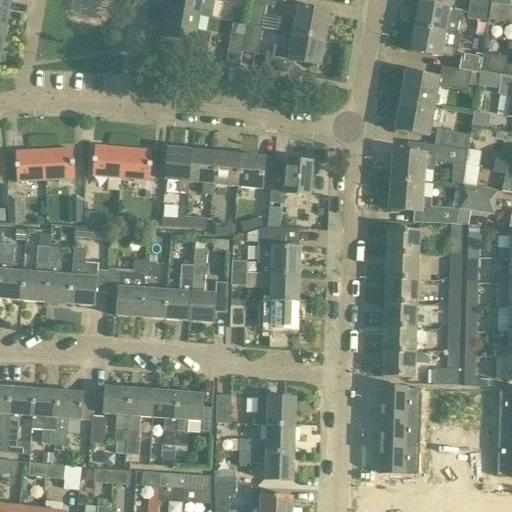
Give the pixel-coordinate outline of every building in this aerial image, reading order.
[(0,0),(0,10),(9,12),(11,0),(0,0)] [(168,0),(167,11),(198,17),(200,0),(203,0),(228,5),(228,0),(168,0)] [(274,8),(275,0),(251,0),(250,4),(266,7),(274,8)] [(262,29),(266,7),(250,4),(246,26),(248,26),(262,29)] [(464,13),(449,11),(450,9),(418,4),(414,29),(445,34),(456,36),(459,23),(462,24),(464,13)] [(488,21),(490,7),(469,4),(467,21),(488,24),(488,21)] [(491,5),(490,7),(488,21),(511,24),(511,8),(510,8),(491,5)] [(276,31),(291,34),(291,35),(322,41),(327,14),(296,8),(294,21),(279,18),(276,31)] [(0,36),(4,37),(9,12),(0,10),(0,36)] [(211,34),(195,31),(198,17),(167,11),(162,39),(208,48),(211,34)] [(228,51),(242,54),(248,26),(246,26),(233,23),(228,51)] [(257,56),(262,29),(248,26),(242,54),(257,56)] [(457,49),(443,47),(445,34),(414,29),(409,54),(441,59),(441,57),(455,59),(457,49)] [(274,47),(273,54),(266,53),(263,69),(286,73),(288,62),(317,68),(322,41),(291,35),(288,49),(274,47)] [(482,59),(480,73),(501,76),(504,77),(506,66),(507,59),(483,55),(482,59)] [(461,56),(459,71),(480,74),(480,73),(482,59),(461,56)] [(477,89),(480,74),(459,71),(442,68),(439,88),(468,93),(469,87),(477,89)] [(404,73),(398,102),(432,108),(438,79),(404,73)] [(511,78),(504,77),(501,76),(498,96),(509,98),(506,118),(511,118),(511,78)] [(427,137),(432,108),(398,102),(393,131),(427,137)] [(437,130),(434,147),(467,151),(469,136),(437,130)] [(421,184),(422,171),(434,171),(434,164),(458,166),(455,187),(461,188),(462,186),(465,167),(467,151),(434,147),(425,146),(424,155),(390,153),(388,182),(421,184)] [(94,177),(121,180),(124,150),(96,148),(94,177)] [(73,150),(45,152),(46,181),(74,180),(73,150)] [(151,152),(124,150),(121,180),(149,182),(151,152)] [(164,181),(189,184),(192,153),(167,150),(164,181)] [(467,151),(465,167),(479,169),(482,153),(467,151)] [(18,183),(46,181),(45,152),(17,153),(18,183)] [(213,197),(214,186),(217,155),(192,153),(189,184),(202,185),(201,196),(213,197)] [(214,186),(237,188),(240,157),(217,155),(214,186)] [(265,159),(240,157),(237,188),(262,190),(265,159)] [(511,160),(496,157),(492,174),(505,176),(502,192),(511,194),(511,160)] [(284,206),(285,194),(309,197),(311,173),(314,172),(314,168),(312,167),(312,164),(309,163),(308,161),(300,160),(299,162),(287,161),(286,166),(273,165),(269,204),(284,206)] [(465,167),(462,186),(476,188),(479,169),(465,167)] [(46,182),(21,183),(21,195),(47,194),(46,182)] [(386,210),(414,212),(413,224),(451,226),(455,226),(458,210),(431,208),(431,200),(420,199),(421,184),(388,182),(386,210)] [(497,192),(462,186),(461,188),(458,210),(455,226),(463,226),(468,226),(470,213),(493,216),(497,192)] [(8,226),(22,225),(21,200),(7,201),(8,226)] [(68,224),(84,224),(83,201),(67,201),(68,224)] [(269,207),(269,225),(282,225),(282,207),(269,207)] [(162,216),(161,229),(205,232),(206,219),(162,216)] [(257,232),(263,230),(260,218),(241,224),(244,236),(257,232)] [(214,238),(234,239),(235,227),(215,225),(214,238)] [(462,259),(463,226),(455,226),(451,226),(450,259),(462,259)] [(467,227),(466,259),(478,259),(479,227),(467,227)] [(74,239),(110,241),(111,231),(75,228),(74,239)] [(261,264),(260,275),(299,276),(300,249),(288,249),(289,230),(267,229),(263,230),(257,232),(257,264),(261,264)] [(387,231),(386,256),(417,257),(418,232),(387,231)] [(498,261),(509,261),(511,260),(511,234),(509,235),(509,250),(499,250),(498,261)] [(229,242),(213,241),(213,253),(228,254),(229,242)] [(23,272),(12,271),(14,246),(2,245),(0,277),(0,299),(22,301),(23,272)] [(36,273),(23,272),(22,301),(45,303),(50,249),(38,248),(36,273)] [(71,276),(59,275),(61,250),(50,249),(45,303),(69,305),(71,276)] [(96,294),(107,294),(109,273),(98,272),(99,265),(85,264),(86,251),(73,250),(71,276),(69,305),(95,307),(96,294)] [(216,284),(215,295),(204,294),(207,252),(195,251),(193,268),(190,322),(214,324),(215,314),(227,314),(228,285),(216,284)] [(429,258),(417,258),(417,257),(386,256),(385,281),(416,282),(416,281),(429,282),(429,258)] [(461,283),(462,259),(450,259),(449,283),(461,283)] [(466,259),(466,283),(478,283),(478,259),(466,259)] [(511,260),(509,261),(508,274),(498,274),(498,284),(511,284),(511,260)] [(231,262),(231,274),(247,275),(247,263),(231,262)] [(144,289),(145,279),(146,264),(134,263),(133,272),(109,270),(109,273),(107,294),(119,295),(117,316),(142,318),(144,289)] [(158,265),(146,264),(145,279),(156,280),(158,265)] [(179,292),(168,291),(165,320),(190,322),(193,268),(181,267),(179,292)] [(271,290),(271,302),(299,304),(299,276),(260,275),(247,275),(231,274),(231,287),(246,287),(246,290),(271,290)] [(415,306),(416,282),(385,281),(384,305),(415,306)] [(461,308),(461,283),(449,283),(448,307),(461,308)] [(466,283),(465,307),(477,308),(478,283),(466,283)] [(496,310),(508,310),(511,309),(511,284),(498,284),(497,284),(496,310)] [(168,291),(144,289),(142,318),(165,320),(168,291)] [(298,331),(299,304),(271,302),(270,330),(298,331)] [(415,329),(415,306),(384,305),(383,328),(415,329)] [(245,308),(230,307),(230,329),(244,329),(245,308)] [(460,332),(461,308),(448,307),(447,332),(460,332)] [(465,307),(464,331),(477,332),(477,308),(465,307)] [(383,328),(382,353),(423,355),(424,330),(415,329),(383,328)] [(464,331),(464,356),(476,356),(476,347),(477,332),(464,331)] [(459,356),(460,332),(447,332),(447,356),(459,356)] [(494,359),(507,359),(511,358),(511,332),(508,332),(507,348),(494,348),(494,359)] [(428,355),(423,355),(382,353),(381,379),(413,380),(413,365),(427,366),(428,355)] [(447,356),(446,371),(459,371),(459,356),(447,356)] [(476,378),(476,356),(464,356),(463,378),(476,378)] [(458,387),(459,371),(446,371),(434,371),(433,387),(458,387)] [(0,453),(5,454),(11,390),(0,389),(0,453)] [(381,389),(380,418),(420,419),(421,390),(381,389)] [(20,419),(32,420),(31,431),(35,392),(11,390),(5,454),(23,456),(24,444),(18,443),(20,419)] [(104,416),(116,417),(114,443),(126,444),(130,392),(106,390),(104,416)] [(58,394),(35,392),(31,431),(42,432),(41,445),(54,446),(58,394)] [(137,457),(140,419),(153,420),(155,394),(130,392),(126,444),(125,456),(137,457)] [(511,393),(499,393),(498,422),(511,422),(511,393)] [(83,396),(58,394),(54,446),(66,447),(68,423),(80,424),(83,396)] [(153,420),(164,421),(162,447),(174,448),(179,396),(155,394),(153,420)] [(213,410),(201,409),(202,398),(179,396),(174,448),(186,449),(188,423),(200,424),(199,433),(211,434),(213,410)] [(216,397),(215,425),(230,426),(231,397),(216,397)] [(253,427),(266,427),(294,428),(295,400),(258,399),(257,415),(254,415),(253,427)] [(450,408),(450,420),(458,420),(458,408),(450,408)] [(463,409),(463,420),(471,421),(471,409),(463,409)] [(104,446),(106,419),(92,418),(90,444),(104,446)] [(380,418),(379,446),(419,447),(420,419),(380,418)] [(450,420),(449,432),(457,432),(458,420),(450,420)] [(463,420),(462,433),(470,433),(471,421),(463,420)] [(511,422),(498,422),(497,450),(511,450),(511,422)] [(266,427),(266,442),(240,441),(239,453),(294,455),(294,428),(266,427)] [(379,446),(378,474),(418,476),(419,447),(379,446)] [(449,448),(449,460),(457,460),(457,448),(449,448)] [(462,448),(461,460),(469,461),(470,449),(462,448)] [(511,450),(497,450),(496,478),(511,478),(511,450)] [(239,465),(265,466),(265,481),(293,482),(294,455),(239,453),(239,465)] [(17,463),(0,461),(0,474),(16,476),(17,463)] [(47,466),(40,465),(29,464),(28,478),(45,480),(47,466)] [(65,467),(47,466),(45,480),(63,481),(65,467)] [(93,484),(111,485),(112,472),(94,470),(93,484)] [(130,473),(112,472),(111,485),(129,486),(130,473)] [(214,472),(214,485),(236,484),(235,472),(214,472)] [(142,487),(159,488),(160,474),(142,473),(142,487)] [(185,476),(160,474),(159,488),(184,490),(185,476)] [(210,478),(185,476),(184,490),(209,491),(210,478)] [(236,496),(236,484),(214,485),(215,511),(228,511),(228,496),(236,496)] [(158,502),(183,503),(184,490),(159,488),(158,502)] [(370,496),(370,505),(381,505),(381,497),(370,496)] [(245,511),(290,511),(291,498),(260,497),(259,509),(245,508),(245,511)] [(386,497),(386,506),(398,506),(398,497),(386,497)] [(398,497),(398,506),(409,506),(409,498),(398,497)] [(414,498),(414,506),(425,507),(425,498),(414,498)] [(425,498),(425,507),(437,507),(437,499),(425,498)] [(442,499),(441,507),(453,508),(453,499),(442,499)] [(453,499),(453,508),(464,508),(464,500),(453,499)] [(469,500),(469,508),(480,509),(481,500),(469,500)] [(481,500),(480,509),(492,509),(492,501),(481,500)] [(497,501),(497,509),(508,510),(508,501),(497,501)]
